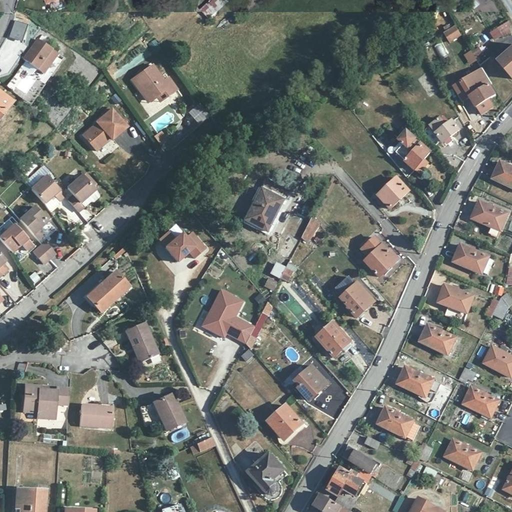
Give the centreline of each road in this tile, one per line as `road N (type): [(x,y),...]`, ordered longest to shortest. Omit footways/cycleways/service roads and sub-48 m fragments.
road 1 (residential): [(511,115),(477,159),(387,359),(292,511)]
road 2 (residential): [(0,331),(128,215)]
road 3 (unknown): [(425,266),(331,162)]
